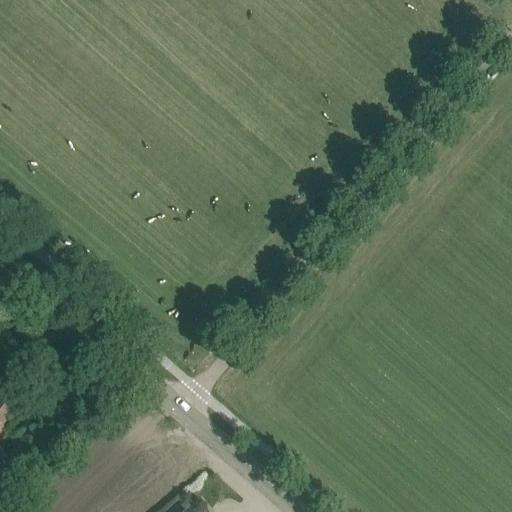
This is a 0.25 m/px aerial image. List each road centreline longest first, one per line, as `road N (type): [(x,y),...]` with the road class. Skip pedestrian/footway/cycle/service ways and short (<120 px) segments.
road 1 (unclassified): [(511,48),(181,412)]
road 2 (tertiary): [(181,412),(0,253)]
road 3 (tertiary): [(296,511),(181,412)]
